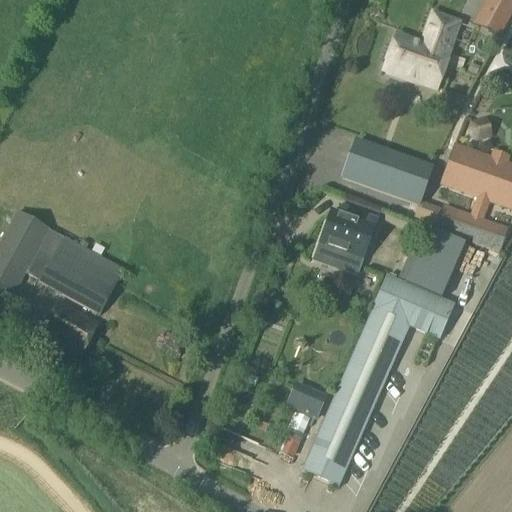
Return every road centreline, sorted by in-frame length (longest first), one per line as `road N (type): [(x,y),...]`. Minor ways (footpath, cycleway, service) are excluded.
road 1 (unclassified): [(188,480),(350,0)]
road 2 (unclassified): [(188,480),(0,373)]
